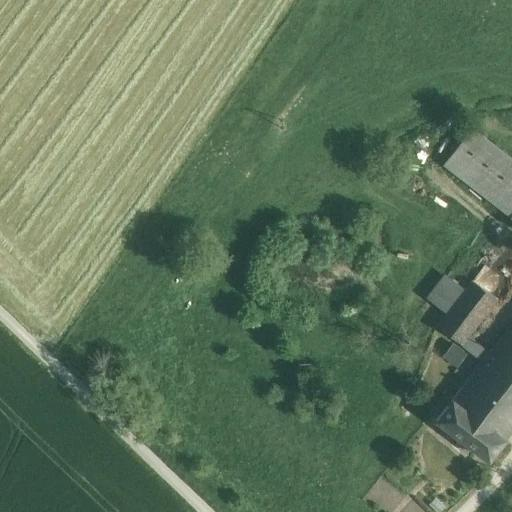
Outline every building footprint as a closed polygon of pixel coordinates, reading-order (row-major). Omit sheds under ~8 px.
[(511,159),(471,128),(444,164),(511,216),(511,159)] [(446,314),(438,325),(463,344),(469,336),(509,283),(484,264),(465,289),(446,314)] [(429,301),(446,314),(465,289),(448,276),(429,301)] [(484,360),(481,365),(511,388),(511,323),(490,352),(484,360)] [(490,352),(469,336),(463,344),(484,360),(490,352)] [(505,439),(504,438),(511,427),(511,388),(481,365),(454,400),(453,399),(437,420),(489,460),(505,439)]
